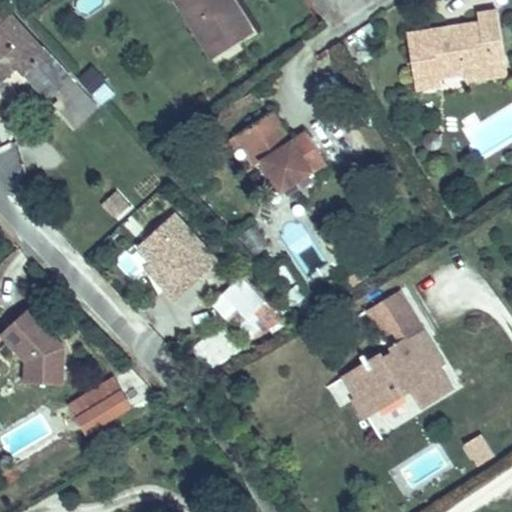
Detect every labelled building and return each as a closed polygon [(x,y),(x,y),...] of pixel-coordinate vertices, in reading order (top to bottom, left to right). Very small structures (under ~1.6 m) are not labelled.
[(86,16),(107,4),(104,0),(80,0),(78,1),(86,16)] [(220,56),(183,0),(174,0),(214,60),(220,56)] [(183,0),(220,56),(254,33),(232,0),(230,0),(226,3),(224,0),(183,0)] [(6,9),(0,15),(0,82),(18,66),(70,120),(91,100),(6,9)] [(506,62),(498,12),(479,15),(480,24),(409,34),(417,89),(438,86),(437,81),(466,77),(465,68),(506,62)] [(101,104),(116,91),(93,65),(78,78),(101,104)] [(77,128),(98,107),(91,100),(70,120),(77,128)] [(292,142),(273,112),(266,117),(285,147),(292,142)] [(266,117),(239,134),(257,163),(265,158),(286,192),(328,165),(307,133),(292,142),(285,147),(266,117)] [(114,214),(125,204),(116,194),(105,204),(114,214)] [(177,300),(219,262),(176,214),(139,247),(152,261),(170,280),(164,285),(177,300)] [(260,250),(269,243),(255,225),(246,233),(260,250)] [(170,280),(152,261),(147,266),(164,285),(170,280)] [(241,277),(225,293),(266,333),(282,317),(241,277)] [(416,319),(399,292),(367,311),(385,338),(416,319)] [(33,305),(2,334),(26,361),(26,383),(64,384),(65,348),(42,322),(45,318),(33,305)] [(452,389),(435,362),(440,359),(419,324),(349,367),(375,410),(411,389),(422,407),(452,389)] [(375,410),(349,367),(340,372),(367,416),(375,410)] [(90,434),(132,408),(115,380),(73,406),(90,434)] [(476,468),(496,457),(483,432),(463,443),(476,468)]
